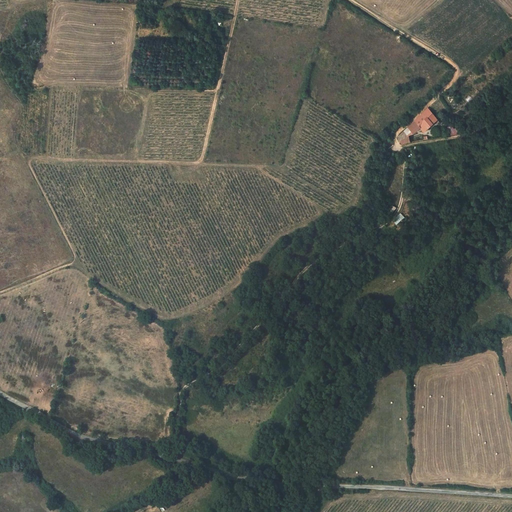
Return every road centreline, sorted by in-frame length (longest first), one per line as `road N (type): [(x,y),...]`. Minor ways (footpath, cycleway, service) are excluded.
road 1 (unclassified): [(511,496),(220,471),(61,428),(0,392)]
road 2 (track): [(175,461),(180,390),(223,364),(320,253),(397,212),(404,161),(396,149)]
road 3 (track): [(511,112),(463,136),(396,149),(392,137),(455,77),(454,67),(345,0)]
